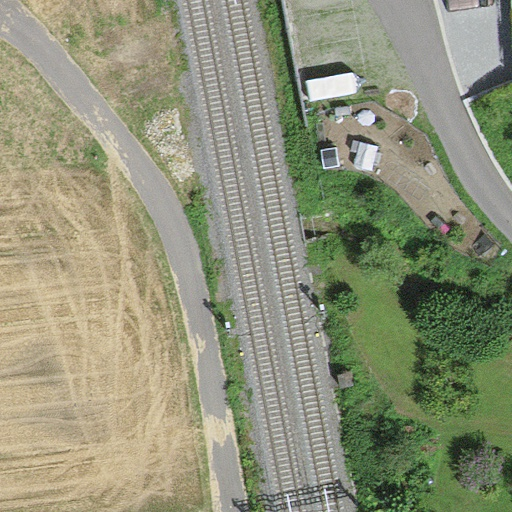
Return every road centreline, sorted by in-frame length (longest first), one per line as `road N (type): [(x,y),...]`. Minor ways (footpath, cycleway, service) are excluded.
road 1 (residential): [(0,27),(44,55),(170,217),(194,291),(235,511)]
road 2 (residential): [(511,219),(485,188),(403,0)]
